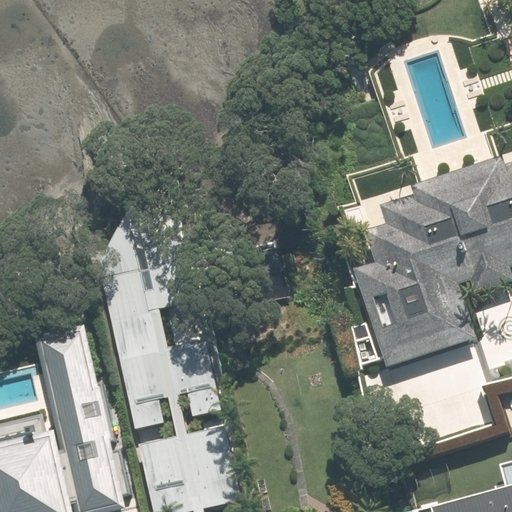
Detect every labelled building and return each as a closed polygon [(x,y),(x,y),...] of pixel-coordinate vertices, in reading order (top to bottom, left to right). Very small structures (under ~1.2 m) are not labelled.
[(511,0),(488,7),(511,88),(511,0)] [(361,269),(392,367),(483,339),(466,283),(476,280),(481,294),(511,284),(511,165),(509,155),(417,184),(420,194),(384,205),(389,222),(371,228),(381,262),(361,269)] [(107,262),(98,264),(135,432),(167,425),(162,404),(169,402),(176,431),(140,439),(155,511),(163,511),(197,505),(198,511),(209,511),(208,507),(240,500),(224,429),(189,437),(179,392),(187,390),(193,416),(222,409),(207,340),(170,348),(162,311),(291,283),(282,244),(237,254),(203,246),(143,193),(107,262)] [(0,511),(72,511),(71,503),(76,502),(78,511),(97,511),(130,505),(102,378),(94,379),(83,327),(39,337),(64,450),(57,451),(52,433),(45,435),(41,416),(0,425),(0,511)] [(511,511),(511,484),(422,508),(423,511),(511,511)]
